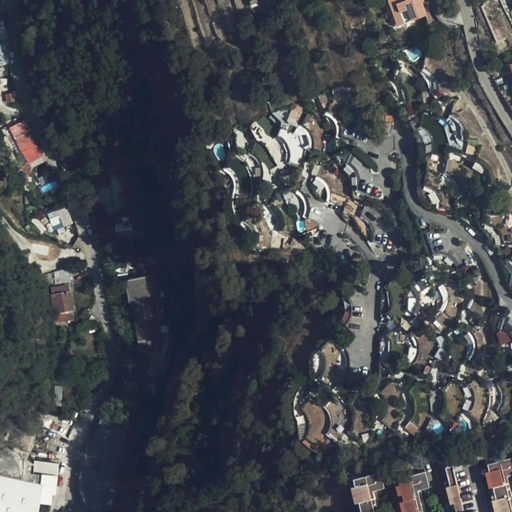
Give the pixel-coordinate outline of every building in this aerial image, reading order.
[(440,22),(433,0),(385,0),(387,5),(386,6),(393,27),(424,18),(427,26),(440,22)] [(11,50),(0,50),(0,63),(11,63),(11,50)] [(452,79),(450,72),(446,66),(442,62),(436,58),(430,53),(424,69),(427,72),(431,75),(433,78),(435,84),(436,89),(435,93),(452,98),(453,90),(453,85),(452,79)] [(420,93),(419,88),(416,83),(413,79),(409,75),(405,72),(400,69),(396,68),(390,84),(392,85),(397,87),(400,91),(402,95),(404,99),(405,104),(405,108),(421,112),(422,107),(422,103),(422,98),(420,93)] [(495,79),(498,87),(509,83),(506,75),(495,79)] [(345,102),(350,87),(338,83),(333,97),(345,102)] [(377,111),(374,105),(370,99),(366,95),(361,90),(355,87),(350,86),(350,87),(345,102),(348,103),(351,104),(355,108),(359,111),(361,117),(361,122),(361,126),(377,131),(378,127),(378,122),(378,117),(377,111)] [(316,95),(324,113),(331,96),(328,90),(316,95)] [(354,127),(353,119),(350,114),(346,107),(341,103),(336,99),(331,96),(324,113),(327,114),(331,116),(335,121),(337,127),(338,134),(338,138),(353,143),(354,139),(354,133),(354,127)] [(481,128),(479,124),(478,120),(475,116),(472,113),(469,110),(465,107),(460,105),(456,103),(451,118),(454,120),(457,122),(460,125),(462,128),(464,131),(465,135),(465,140),(465,144),(481,148),(482,141),(482,137),(482,133),(481,128)] [(288,121),(298,126),(303,115),(293,110),(288,121)] [(326,140),(324,132),(322,127),(318,121),(315,116),(310,114),(305,112),(303,115),(298,126),(301,128),(305,132),(308,136),(310,142),(309,148),(309,152),(324,158),(326,153),(326,147),(326,140)] [(383,115),(382,132),(394,133),(395,125),(396,116),(383,115)] [(444,140),(442,136),(440,132),(438,128),(436,126),(432,123),(428,120),(425,118),(420,116),(415,132),(419,134),(422,137),(425,140),(427,143),(427,147),(428,151),(428,154),(445,157),(446,154),(446,148),(445,144),(444,140)] [(38,143),(26,121),(10,130),(24,154),(30,162),(46,153),(40,141),(38,143)] [(301,151),(300,146),(299,141),(297,137),(294,133),(291,129),(287,125),(282,122),(274,138),(277,139),(279,141),(282,145),(284,149),(285,154),(285,159),(283,164),(298,171),(300,165),(301,161),(301,156),(301,151)] [(274,164),(273,159),(270,154),(266,148),(262,146),(258,143),(255,142),(248,156),(250,157),(253,159),(256,162),(258,164),(259,167),(260,172),(260,178),(259,183),(273,190),(275,186),(276,181),(276,174),(275,169),(274,164)] [(507,175),(504,169),(503,166),(498,158),(494,154),(490,151),(486,149),(483,148),(478,164),(482,166),(485,169),(488,173),(490,177),(491,181),(491,186),(490,189),(506,195),(508,191),(508,182),(507,175)] [(371,180),(369,174),(367,168),(365,164),(361,159),(357,155),(352,152),(344,167),(345,168),(348,170),(350,173),(352,176),(353,180),(354,184),(354,189),(352,192),(367,199),(369,196),(371,191),(371,185),(371,180)] [(232,153),(226,167),(226,168),(227,168),(228,168),(229,169),(230,169),(231,170),(232,171),(233,172),(234,174),(235,175),(236,176),(237,178),(237,179),(238,181),(238,182),(239,183),(239,185),(239,187),(238,189),(238,190),(238,192),(254,194),(254,193),(254,191),(254,190),(254,188),(254,185),(254,183),(253,181),(253,180),(253,178),(252,175),(251,174),(250,172),(250,170),(249,169),(248,168),(247,166),(246,164),(245,163),(243,161),(242,160),(240,158),(239,157),(237,156),(235,155),(233,154),(232,153)] [(477,184),(476,179),(474,176),(473,172),(471,168),(469,165),(464,161),(460,158),(456,155),(448,171),(452,173),(455,176),(458,181),(459,185),(459,190),(458,195),(475,202),(476,198),(477,193),(477,188),(477,184)] [(345,190),(344,186),(343,182),(341,178),(339,175),(335,170),(331,167),(327,164),(319,178),(322,181),(324,184),(326,185),(327,189),(328,192),(329,195),(329,198),(328,202),(327,205),(343,211),(345,205),(345,201),(345,197),(345,193),(345,190)] [(450,195),(447,191),(445,188),(441,185),(436,182),(431,179),(426,178),(421,177),(415,177),(417,194),(421,194),(423,194),(427,196),(431,198),(433,200),(435,203),(437,207),(438,212),(455,210),(454,205),(453,200),(450,195)] [(320,205),(319,200),(317,194),(314,189),(311,185),(307,181),(302,178),(294,193),(297,195),(300,198),(302,202),(304,208),(303,213),(303,217),(318,224),(320,217),(320,213),(320,208),(320,205)] [(296,218),(294,213),(291,207),(287,202),(283,199),(279,197),(274,195),(268,210),(271,211),(274,214),(277,217),(279,221),(279,224),(280,228),(280,232),(279,235),(295,242),(296,239),(296,233),(297,228),(297,223),(296,218)] [(387,227),(385,223),(383,220),(381,216),(378,213),(374,209),(369,206),(366,205),(359,219),(361,220),(364,222),(367,226),(369,229),(370,232),(371,235),(371,239),(371,243),(370,246),(385,253),(387,248),(388,245),(388,241),(388,237),(388,232),(387,227)] [(68,206),(59,209),(64,225),(73,222),(68,206)] [(504,228),(502,224),(499,221),(497,217),(489,212),(486,210),(476,208),(472,224),(481,227),(487,233),(490,237),(491,246),(508,247),(508,243),(508,238),(504,228)] [(265,233),(263,228),(261,225),(257,220),(253,218),(248,215),(242,212),(237,211),(234,226),(237,227),(241,229),(246,232),(248,235),(250,239),(251,244),(252,248),(268,250),(268,243),(267,238),(265,233)] [(134,226),(134,220),(119,221),(119,228),(134,226)] [(353,256),(352,252),(350,248),(348,245),(345,242),(342,239),(340,236),(336,234),(331,232),(327,230),(323,229),(320,229),(318,244),(322,246),(325,247),(329,249),(331,252),(334,254),(336,259),(337,262),(337,265),(354,266),(353,260),(353,256)] [(468,255),(466,252),(463,249),(459,246),(456,244),(451,242),(446,240),(440,239),(434,238),(430,239),(433,254),(438,255),(442,256),(447,258),(451,260),(453,263),(456,267),(457,270),(473,266),(472,261),(470,258),(468,255)] [(69,269),(43,275),(46,287),(72,281),(69,269)] [(467,310),(480,320),(483,317),(485,314),(486,310),(487,307),(488,303),(489,300),(489,297),(489,293),(489,289),(488,285),(486,280),(485,277),(483,273),(480,270),(467,281),(470,284),(471,287),(472,291),(473,294),(473,298),(472,302),(472,304),(470,307),(467,310)] [(463,296),(463,293),(463,288),(462,284),(461,281),(459,277),(458,275),(456,271),(443,283),(445,287),(445,291),(446,294),(445,297),(444,301),(442,306),(439,309),(450,321),(453,319),(455,316),(459,311),(461,307),(462,304),(462,301),(463,296)] [(133,297),(141,345),(156,321),(151,293),(149,274),(125,277),(128,297),(133,297)] [(409,313),(422,325),(425,322),(427,317),(430,312),(431,308),(432,304),(432,301),(432,296),(432,292),(431,288),(430,285),(428,280),(426,276),(424,274),(412,284),(413,286),(415,290),(415,294),(416,298),(415,302),(414,306),(412,310),(409,313)] [(384,314),(396,328),(398,324),(399,322),(402,318),(404,313),(406,308),(406,303),(406,299),(406,295),(405,290),(404,287),(402,283),(399,278),(397,276),(384,286),(386,290),(388,295),(389,298),(389,302),(388,307),(386,311),(384,314)] [(75,318),(71,291),(70,291),(69,285),(53,287),(57,320),(75,318)] [(343,324),(355,337),(359,333),(361,329),(363,325),(365,321),(366,317),(367,313),(367,308),(367,303),(366,299),(365,295),(363,292),(361,288),(359,286),(346,296),(348,299),(349,303),(350,307),(350,310),(350,314),(348,317),(346,321),(343,324)] [(511,316),(510,315),(506,313),(500,329),(507,333),(511,339),(511,340),(511,316)] [(481,321),(480,320),(468,331),(471,334),(472,339),(473,342),(472,347),(471,351),(470,354),(468,357),(465,360),(476,372),(481,368),(484,364),(486,360),(488,355),(489,351),(490,347),(490,342),(489,337),(488,333),(487,330),(485,327),(483,323),(481,321)] [(156,321),(141,345),(141,346),(160,343),(156,321)] [(459,355),(460,350),(460,345),(459,339),(458,336),(457,332),(455,328),(453,325),(452,323),(439,333),(441,336),(442,340),(443,344),(443,348),(442,353),(441,356),(439,359),(436,361),(447,374),(450,372),(453,369),(454,366),(456,362),(458,359),(459,355)] [(423,327),(422,325),(410,335),(412,337),(412,340),(413,344),(413,349),(412,353),(411,357),(409,361),(406,363),(416,376),(419,374),(422,370),(424,366),(426,363),(428,359),(429,356),(430,353),(430,349),(430,346),(430,342),(429,339),(428,334),(427,332),(425,329),(423,327)] [(397,329),(396,328),(382,338),(385,343),(385,347),(386,350),(385,355),(384,359),(382,363),(379,366),(389,379),(394,375),(396,373),(398,370),(400,367),(401,364),(402,361),(403,357),(403,353),(403,349),(403,346),(403,342),(402,339),(401,336),(399,332),(397,329)] [(357,339),(355,337),(344,349),(345,351),(347,353),(349,357),(349,361),(349,366),(348,371),(346,374),(345,378),(357,389),(360,387),(362,382),(363,379),(365,374),(366,372),(366,367),(366,363),(365,359),(365,355),(364,351),(363,348),(361,345),(359,342),(357,339)] [(338,362),(337,358),(337,355),(335,352),(334,349),(332,345),(329,342),(327,339),(316,351),(318,355),(320,358),(321,362),(321,365),(321,369),(320,373),(319,377),(316,380),(329,391),(332,387),(334,384),(335,380),(337,376),(337,371),(338,367),(338,362)] [(511,375),(508,372),(498,384),(500,388),(504,394),(504,398),(504,402),(503,407),(499,413),(511,423),(511,375)] [(487,398),(486,394),(484,388),(482,384),(480,381),(478,378),(475,376),(464,388),(467,390),(468,393),(470,397),(471,402),(470,405),(469,409),(467,413),(466,415),(478,426),(483,419),(485,414),(486,410),(488,406),(488,402),(487,398)] [(458,402),(458,398),(456,392),(455,389),(453,386),(451,383),(448,380),(446,378),(436,390),(438,393),(440,396),(442,399),(442,402),(442,407),(441,412),(439,416),(437,418),(450,429),(453,424),(455,419),(457,415),(458,411),(459,406),(458,402)] [(429,406),(428,401),(427,396),(425,391),(423,387),(419,384),(417,381),(406,393),(408,396),(410,399),(412,403),(412,408),(412,412),(411,417),(409,421),(421,431),(424,427),(426,423),(427,420),(428,415),(428,411),(429,406)] [(401,407),(401,403),(400,399),(399,396),(397,393),(395,389),(392,387),(390,384),(378,396),(381,399),(383,403),(385,407),(385,411),(385,414),(384,418),(382,422),(380,424),(394,434),(397,429),(399,425),(400,419),(401,415),(402,411),(401,407)] [(369,412),(367,408),(366,404),(363,399),(361,396),(359,393),(357,392),(347,404),(349,405),(350,407),(351,410),(352,414),(353,419),(353,423),(351,426),(350,430),(348,432),(361,442),(364,438),(367,435),(368,431),(369,426),(369,421),(369,417),(369,412)] [(347,423),(345,417),(345,413),(343,409),(341,406),(338,402),(335,400),(331,397),(329,395),(321,409),(325,412),(328,416),(329,420),(331,424),(330,429),(329,433),(328,436),(342,444),(345,437),(347,432),(347,427),(347,423)] [(322,424),(321,420),(320,416),(318,412),(316,408),(315,405),(311,401),(307,398),(305,396),(296,411),(299,413),(301,415),(303,419),(305,423),(305,427),(305,431),(305,433),(304,437),(303,439),(317,447),(319,442),(321,437),(321,432),(322,428),(322,424)] [(82,411),(70,407),(68,414),(79,419),(82,411)] [(92,511),(109,511),(139,431),(103,413),(89,452),(92,455),(104,459),(100,471),(83,467),(80,474),(80,488),(85,500),(88,509),(92,511)] [(449,433),(452,435),(458,428),(455,425),(449,433)] [(56,494),(61,460),(43,458),(43,460),(0,453),(0,511),(38,511),(40,502),(51,503),(52,493),(56,494)] [(511,475),(511,459),(505,461),(490,464),(492,472),(496,488),(497,494),(501,511),(511,511),(511,495),(508,477),(511,475)] [(467,511),(458,468),(452,469),(450,470),(459,511),(467,511)] [(360,511),(377,511),(374,494),(387,491),(383,474),(354,481),(360,511)] [(432,490),(429,475),(400,482),(407,511),(423,511),(419,493),(432,490)]
